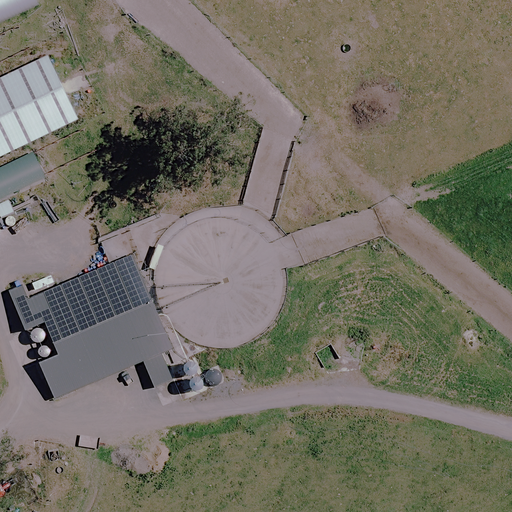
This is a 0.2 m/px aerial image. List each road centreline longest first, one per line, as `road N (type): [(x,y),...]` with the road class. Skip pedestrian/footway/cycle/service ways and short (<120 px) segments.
road 1 (track): [(169,0),(292,106),(251,246),(218,285)]
road 2 (track): [(218,285),(392,221),(511,312)]
